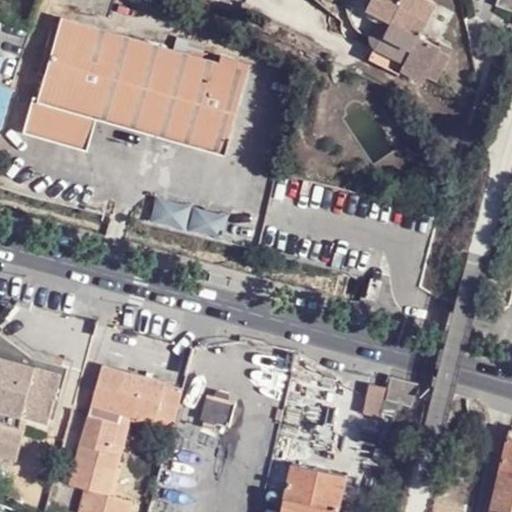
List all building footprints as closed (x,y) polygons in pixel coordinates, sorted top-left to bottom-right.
[(389,17),(397,0),(361,0),(361,1),(361,4),(361,8),(362,11),(364,15),(367,18),(370,20),(373,22),(377,23),(381,22),(383,21),(385,19),(387,16),(389,17)] [(435,3),(428,0),(397,0),(389,17),(377,42),(369,58),(400,75),(403,69),(424,80),(427,73),(439,79),(454,48),(442,40),(440,46),(421,34),(435,3)] [(511,0),(499,0),(498,3),(511,9),(511,0)] [(373,22),(370,20),(364,36),(377,42),(389,17),(387,16),(385,19),(383,21),(381,22),(377,23),(373,22)] [(222,161),(249,65),(220,56),(218,65),(61,19),(27,136),(81,151),(89,124),(132,136),(222,161)] [(0,122),(11,90),(0,85),(0,65),(2,59),(0,58),(0,122)] [(151,198),(146,225),(220,241),(226,214),(151,198)] [(0,343),(0,411),(31,420),(49,425),(62,374),(11,360),(13,353),(0,343)] [(150,424),(161,381),(98,364),(65,483),(80,488),(73,511),(128,511),(131,502),(107,494),(126,419),(150,424)] [(409,405),(415,382),(389,375),(387,386),(385,398),(409,405)] [(380,418),(385,398),(387,386),(365,380),(358,412),(380,418)] [(150,424),(170,430),(174,412),(181,386),(161,381),(150,424)] [(181,386),(174,412),(198,418),(204,392),(181,386)] [(215,393),(204,392),(198,418),(230,426),(237,399),(226,396),(221,401),(217,400),(215,393)] [(31,420),(0,411),(0,420),(28,429),(31,420)] [(0,456),(19,462),(28,429),(0,420),(0,444),(0,445),(0,456)] [(511,439),(503,473),(511,475),(511,439)] [(282,511),(337,511),(347,469),(294,459),(282,511)] [(511,511),(511,475),(503,473),(494,509),(511,511)]
